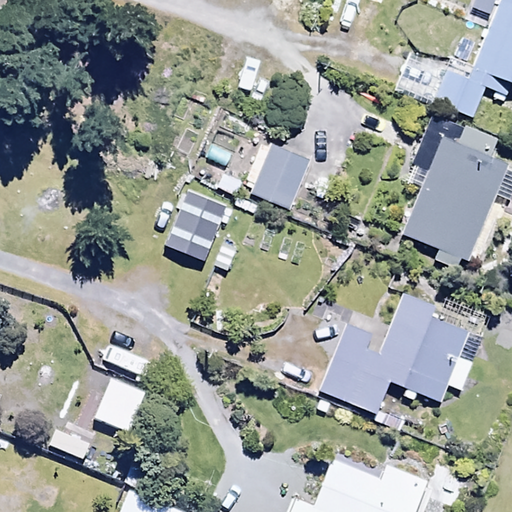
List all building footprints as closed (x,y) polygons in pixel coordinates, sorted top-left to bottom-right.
[(511,1),(507,0),(504,0),(478,66),(453,57),(448,71),(410,56),(395,94),(472,124),(486,89),(507,97),(511,87),(511,86),(511,1)] [(497,198),(511,203),(511,176),(506,174),(508,169),(482,159),(489,140),(450,125),(407,238),(472,263),(497,198)] [(310,165),(274,150),(254,196),(290,211),(310,165)] [(437,310),(407,298),(382,358),(366,352),(372,338),(349,329),(323,393),(378,415),(390,384),(441,404),(448,388),(461,393),(473,365),(459,359),(469,335),(433,320),(437,310)] [(381,485),(334,465),(315,511),(294,502),(289,511),(419,511),(429,488),(387,470),(381,485)] [(175,511),(128,493),(120,511),(175,511)]
